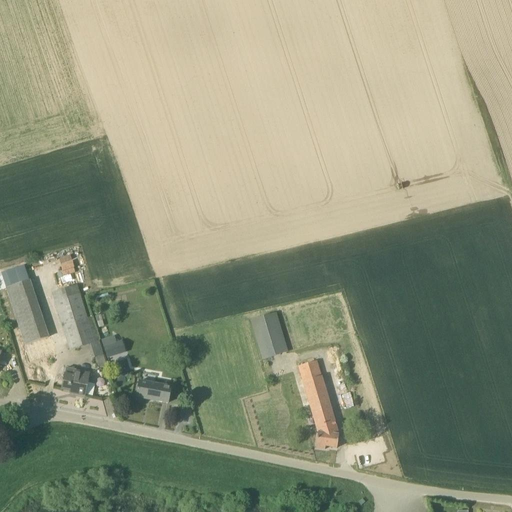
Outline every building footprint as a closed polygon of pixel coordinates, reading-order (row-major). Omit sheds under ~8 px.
[(24,266),(1,274),(6,289),(29,281),(24,266)] [(29,281),(6,289),(24,346),(49,338),(30,281),(29,281)] [(91,318),(87,319),(77,286),(52,294),(70,351),(88,345),(92,358),(103,355),(91,318)] [(287,352),(276,314),(251,321),(262,360),(287,352)] [(24,346),(29,362),(54,354),(49,338),(24,346)] [(107,359),(113,357),(110,348),(104,350),(107,359)] [(316,362),(298,367),(318,433),(315,449),(324,450),(325,447),(336,449),(338,436),(316,362)] [(89,375),(75,372),(76,370),(66,368),(61,390),(76,393),(76,395),(84,396),(85,395),(87,383),(89,375)] [(170,388),(139,382),(136,397),(168,403),(170,388)]
